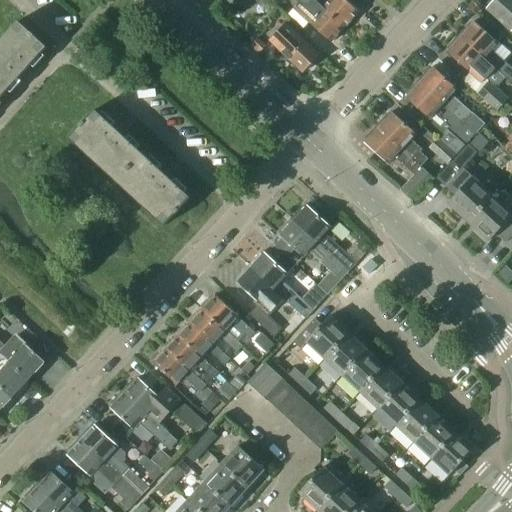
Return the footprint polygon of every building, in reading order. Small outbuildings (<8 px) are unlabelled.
[(315,0),(289,0),(302,11),(301,13),(310,22),(331,43),(344,29),(315,0)] [(315,0),(344,29),(359,13),(344,0),(315,0)] [(491,6),(487,11),(510,33),(511,31),(511,0),(491,0),(488,4),(491,6)] [(17,23),(0,41),(0,98),(46,49),(17,23)] [(319,55),(287,23),(270,40),(303,72),(319,55)] [(465,35),(461,39),(495,70),(505,79),(511,84),(511,69),(493,52),(498,45),(475,24),(474,26),(470,23),(462,32),(465,35)] [(454,40),(447,48),(451,51),(448,54),(481,85),(483,83),(487,87),(479,95),(481,97),(498,113),(509,101),(504,97),(496,89),(505,79),(495,70),(461,39),(458,43),(454,40)] [(424,80),(420,84),(434,97),(464,124),(465,123),(472,115),(452,97),(452,96),(457,91),(433,70),(431,72),(428,69),(421,77),(424,80)] [(413,85),(406,94),(409,97),(406,100),(430,121),(435,115),(449,127),(447,129),(446,129),(436,140),(454,157),(476,134),(465,124),(465,123),(464,124),(434,97),(420,84),(417,88),(413,85)] [(94,111),(68,139),(164,227),(190,198),(94,111)] [(465,124),(476,134),(477,135),(488,122),(477,111),(465,124)] [(386,123),(380,129),(421,167),(422,167),(428,159),(420,152),(422,150),(413,141),(417,136),(393,115),(391,117),(387,114),(382,120),(386,123)] [(369,141),(366,145),(389,166),(395,160),(413,176),(407,182),(419,193),(433,177),(422,167),(421,167),(380,129),(376,134),(372,131),(366,138),(369,141)] [(447,165),(454,157),(436,140),(428,148),(447,165)] [(468,225),(499,191),(491,183),(487,188),(466,169),(479,154),(469,145),(450,167),(459,175),(447,188),(457,198),(449,207),(468,225)] [(509,199),(499,191),(468,225),(489,244),(498,235),(506,242),(511,235),(511,211),(504,204),(509,199)] [(299,216),(294,222),(350,272),(358,264),(345,252),(335,243),(325,234),(331,228),(308,207),(306,208),(303,206),(296,213),(299,216)] [(287,224),(280,231),(283,234),(281,236),(304,257),(309,251),(319,260),(329,270),(330,268),(335,273),(324,285),(331,292),(341,282),(350,272),(294,222),(290,226),(287,224)] [(361,239),(355,244),(367,255),(372,250),(361,239)] [(257,263),(250,270),(283,300),(306,320),(314,311),(291,291),(281,282),(287,275),(264,254),(261,258),(258,256),(254,260),(257,263)] [(371,259),(362,268),(369,274),(377,266),(371,259)] [(241,274),(237,279),(240,282),(237,284),(257,302),(255,303),(255,305),(257,307),(249,316),(274,339),(282,331),(268,317),(276,308),(283,300),(250,270),(244,277),(241,274)] [(208,300),(201,307),(203,309),(202,310),(237,343),(243,336),(248,341),(254,334),(215,297),(210,301),(208,300)] [(196,313),(189,320),(191,322),(189,324),(213,345),(219,338),(236,354),(242,348),(237,343),(202,310),(198,314),(196,313)] [(307,343),(324,359),(347,334),(328,317),(320,326),(314,320),(292,343),(300,351),(307,343)] [(184,326),(177,333),(179,335),(177,337),(200,359),(207,352),(223,368),(229,361),(213,345),(189,324),(186,328),(184,326)] [(324,359),(342,376),(365,351),(347,334),(324,359)] [(8,362),(28,381),(45,362),(16,335),(5,347),(14,355),(8,362)] [(172,339),(165,346),(167,348),(165,350),(189,372),(195,365),(211,380),(217,374),(200,359),(177,337),(174,341),(172,339)] [(159,352),(152,359),(154,361),(152,363),(176,385),(184,378),(200,393),(205,387),(189,372),(165,350),(161,354),(159,352)] [(342,376),(360,392),(383,368),(365,351),(342,376)] [(8,362),(0,370),(0,387),(12,399),(28,381),(8,362)] [(247,383),(258,393),(275,375),(264,365),(247,383)] [(300,385),(306,378),(295,367),(288,375),(300,385)] [(360,392),(377,409),(400,384),(383,368),(360,392)] [(258,393),(267,401),(284,383),(275,375),(258,393)] [(317,388),(306,378),(300,385),(310,395),(317,388)] [(130,387),(123,395),(157,427),(175,444),(177,442),(159,425),(172,410),(161,400),(138,379),(135,383),(133,381),(129,386),(130,387)] [(267,401),(276,409),(293,392),(284,383),(267,401)] [(377,409),(396,426),(419,401),(400,384),(377,409)] [(0,387),(0,411),(12,399),(0,387)] [(276,409),(285,418),(302,400),(293,392),(276,409)] [(115,404),(110,409),(133,430),(139,424),(149,433),(168,451),(175,444),(157,427),(123,395),(119,399),(118,398),(113,403),(115,404)] [(285,418),(294,426),(310,408),(302,400),(285,418)] [(336,419),(342,412),(330,401),(324,408),(336,419)] [(396,426),(414,442),(437,417),(419,401),(396,426)] [(185,404),(174,415),(195,433),(205,422),(185,404)] [(294,426),(303,434),(319,416),(310,408),(294,426)] [(359,428),(342,412),(336,419),(353,435),(359,428)] [(303,434),(311,442),(328,424),(319,416),(303,434)] [(414,442),(432,459),(455,434),(437,417),(414,442)] [(328,424),(311,442),(321,451),(337,433),(328,424)] [(87,435),(81,441),(121,478),(122,477),(142,496),(148,490),(150,488),(129,469),(130,468),(124,463),(125,461),(126,452),(118,446),(117,447),(95,426),(91,430),(89,428),(85,433),(87,435)] [(198,444),(204,450),(215,438),(209,432),(198,444)] [(371,452),(378,445),(366,434),(360,441),(371,452)] [(455,434),(432,459),(450,475),(454,471),(462,462),(473,450),(455,434)] [(72,451),(67,456),(90,477),(96,471),(106,480),(113,487),(121,478),(81,441),(77,446),(75,444),(70,449),(72,451)] [(195,460),(204,450),(198,444),(189,454),(195,460)] [(390,455),(378,445),(371,452),(383,462),(390,455)] [(238,447),(221,465),(246,489),(264,471),(238,447)] [(360,465),(365,459),(353,447),(347,453),(360,465)] [(162,456),(154,465),(161,470),(169,462),(162,456)] [(376,468),(365,459),(360,465),(370,475),(376,468)] [(462,462),(454,471),(460,476),(468,467),(462,462)] [(221,465),(204,483),(230,507),(246,489),(221,465)] [(177,467),(165,480),(172,487),(185,473),(177,467)] [(299,494),(317,511),(341,485),(323,468),(299,494)] [(396,475),(407,485),(413,479),(402,469),(396,475)] [(44,482),(38,488),(64,511),(80,511),(68,501),(74,494),(52,473),(48,477),(46,475),(41,480),(44,482)] [(413,479),(407,485),(415,492),(421,486),(413,479)] [(165,480),(156,489),(164,496),(172,487),(165,480)] [(384,488),(395,498),(401,492),(390,482),(384,488)] [(204,483),(188,501),(199,511),(225,511),(230,507),(204,483)] [(317,511),(318,511),(349,511),(359,502),(341,485),(317,511)] [(28,499),(24,503),(34,511),(64,511),(38,488),(32,494),(30,492),(26,497),(28,499)] [(401,492),(395,498),(406,508),(412,502),(401,492)] [(199,511),(188,501),(177,511),(199,511)] [(349,511),(370,511),(359,502),(349,511)]
